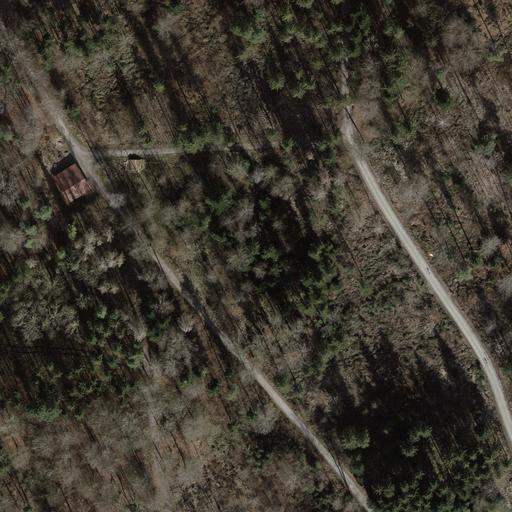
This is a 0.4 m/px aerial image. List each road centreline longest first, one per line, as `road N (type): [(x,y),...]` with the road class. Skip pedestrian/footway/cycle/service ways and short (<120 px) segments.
road 1 (track): [(171,511),(149,394),(143,243),(75,153),(0,24)]
road 2 (track): [(511,410),(500,376),(370,174),(355,102),(349,0)]
road 3 (track): [(372,511),(143,243)]
